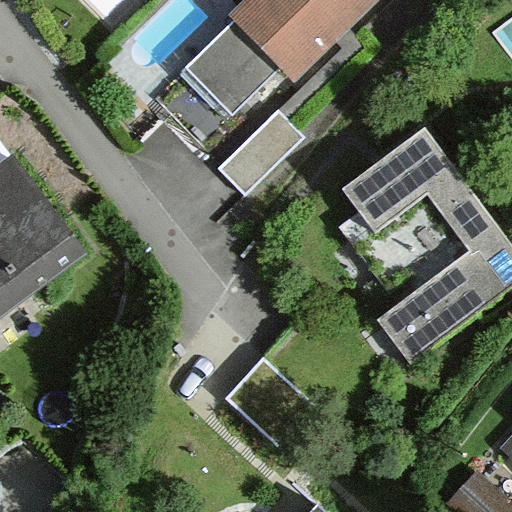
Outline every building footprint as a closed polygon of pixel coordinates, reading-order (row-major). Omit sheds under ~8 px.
[(253,91),(277,68),(288,79),(368,0),(253,0),(232,21),(242,32),(218,55),(253,91)] [(241,198),(301,140),(274,112),(214,171),(241,198)] [(511,287),(511,252),(421,131),(338,192),(355,214),(335,229),(385,297),(405,282),(413,293),(373,323),(406,367),(511,287)] [(0,309),(77,252),(11,163),(0,170),(0,309)] [(292,324),(221,401),(274,448),(344,372),(292,324)] [(510,511),(472,478),(448,505),(455,511),(510,511)]
